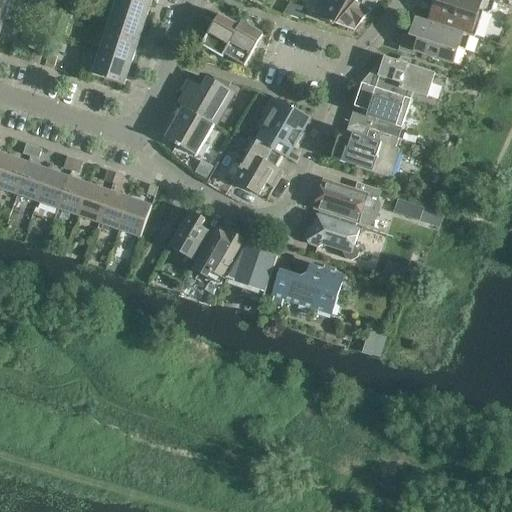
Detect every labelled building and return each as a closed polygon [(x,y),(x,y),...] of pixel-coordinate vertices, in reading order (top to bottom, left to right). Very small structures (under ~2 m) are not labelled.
[(4,0),(0,0),(0,21),(3,22),(10,2),(4,0)] [(146,0),(117,0),(113,12),(145,22),(152,2),(146,0)] [(372,11),(353,0),(330,0),(319,19),(354,31),(372,11)] [(353,0),(372,11),(377,0),(353,0)] [(435,0),(429,22),(472,36),(483,0),(451,0),(451,1),(449,0),(435,0)] [(50,2),(46,13),(55,16),(59,5),(50,2)] [(292,5),(290,11),(299,14),(301,8),(292,5)] [(65,6),(61,18),(70,21),(74,9),(65,6)] [(113,12),(106,33),(138,43),(145,22),(113,12)] [(55,16),(46,13),(43,25),(52,27),(55,16)] [(201,46),(222,58),(240,26),(220,15),(201,46)] [(61,18),(57,29),(66,32),(70,21),(61,18)] [(474,36),(472,36),(429,22),(417,18),(411,37),(420,40),(416,51),(452,63),(458,47),(470,51),(474,36)] [(240,26),(222,58),(223,58),(225,54),(245,66),(263,35),(242,22),(240,26)] [(106,33),(99,54),(131,64),(138,43),(106,33)] [(35,50),(31,61),(40,64),(43,53),(35,50)] [(99,54),(93,74),(125,85),(131,64),(99,54)] [(58,58),(49,55),(45,66),(54,69),(58,58)] [(375,88),(425,105),(435,74),(385,58),(381,69),(376,68),(371,73),(379,76),(375,88)] [(180,105),(184,107),(215,126),(233,93),(209,79),(203,89),(192,83),(180,105)] [(358,97),(354,108),(368,113),(367,118),(380,123),(378,131),(403,139),(415,103),(362,85),(361,87),(359,90),(358,93),(358,97)] [(257,141),(283,156),(286,158),(293,147),(290,145),(307,117),(280,101),(257,141)] [(184,107),(174,125),(177,127),(169,140),(181,147),(181,148),(184,151),(185,150),(197,156),(215,126),(184,107)] [(403,139),(378,131),(374,142),(361,137),(352,140),(339,135),(332,158),(391,178),(403,139)] [(283,156),(257,141),(249,136),(226,176),(268,200),(284,172),(276,168),(283,156)] [(35,147),(27,144),(23,154),(31,157),(35,147)] [(42,149),(35,147),(31,157),(39,159),(42,149)] [(0,153),(0,179),(8,156),(0,153)] [(8,156),(0,179),(0,188),(18,195),(29,163),(8,156)] [(76,160),(68,157),(64,168),(72,171),(76,160)] [(84,163),(76,160),(72,171),(80,174),(84,163)] [(207,179),(214,167),(202,160),(195,172),(207,179)] [(29,163),(18,195),(38,202),(49,171),(29,163)] [(49,171),(38,202),(59,209),(70,178),(49,171)] [(117,173),(108,171),(105,181),(113,184),(117,173)] [(125,176),(117,173),(113,184),(122,186),(125,176)] [(70,178),(59,209),(79,216),(90,185),(70,178)] [(315,209),(358,223),(359,224),(362,223),(367,225),(371,220),(376,215),(377,208),(378,200),(377,198),(379,191),(355,183),(353,190),(324,181),(315,209)] [(90,185),(79,216),(100,223),(111,192),(90,185)] [(158,187),(151,185),(147,195),(155,197),(158,187)] [(111,192),(100,223),(121,230),(132,199),(111,192)] [(132,199),(121,230),(141,238),(152,206),(132,199)] [(420,221),(424,209),(414,205),(411,213),(409,213),(407,217),(420,221)] [(190,211),(169,246),(192,260),(208,232),(200,227),(204,220),(190,211)] [(309,229),(306,238),(309,244),(317,247),(322,244),(343,251),(342,253),(345,259),(350,260),(356,257),(357,253),(356,247),(351,246),(356,229),(317,216),(314,226),(309,229)] [(207,277),(207,278),(205,281),(219,289),(225,278),(227,279),(246,246),(244,246),(245,244),(244,240),(231,233),(228,233),(227,236),(216,230),(193,269),(207,277)] [(246,246),(227,279),(244,285),(241,296),(262,303),(277,257),(246,246)] [(281,271),(273,296),(332,315),(344,277),(311,265),(307,275),(302,278),(281,271)] [(379,356),(385,336),(370,331),(363,352),(379,356)]
